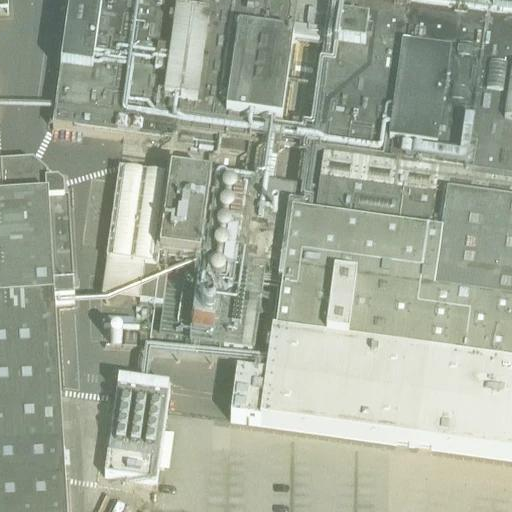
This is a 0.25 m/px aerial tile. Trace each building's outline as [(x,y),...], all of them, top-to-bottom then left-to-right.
[(0,0),(0,462),(64,458),(55,306),(75,305),(69,203),(65,204),(64,193),(59,188),(48,188),(48,177),(34,165),(2,168),(2,167),(0,166),(0,0)] [(72,0),(54,132),(177,148),(197,0),(72,0)] [(294,0),(197,0),(177,148),(248,158),(250,146),(273,149),(290,33),(294,0)] [(511,0),(294,0),(290,33),(329,38),(313,154),(325,156),(319,196),(268,189),(256,272),(285,276),(276,339),(511,371),(511,0)] [(171,180),(120,173),(108,263),(159,270),(160,258),(171,180)] [(212,182),(172,177),(171,180),(160,258),(200,264),(212,182)] [(268,189),(212,181),(212,182),(200,264),(256,272),(268,189)] [(169,274),(146,271),(141,305),(164,308),(169,274)] [(511,371),(276,339),(264,415),(262,441),(511,472),(511,371)] [(171,393),(119,386),(106,479),(158,487),(171,393)] [(264,415),(222,413),(220,439),(262,441),(264,415)] [(67,511),(64,458),(0,462),(0,511),(67,511)]
